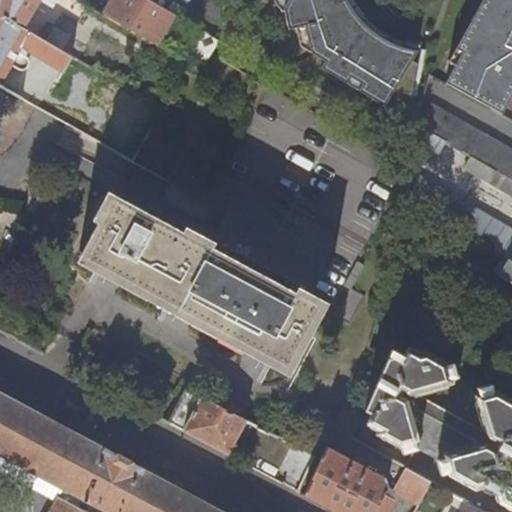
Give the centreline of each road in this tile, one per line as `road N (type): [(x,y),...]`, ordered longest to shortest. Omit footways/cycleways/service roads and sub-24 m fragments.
road 1 (unknown): [(0,165),(86,174),(213,229)]
road 2 (unknown): [(213,229),(272,239),(319,230),(362,164)]
road 3 (unknown): [(213,229),(303,129)]
